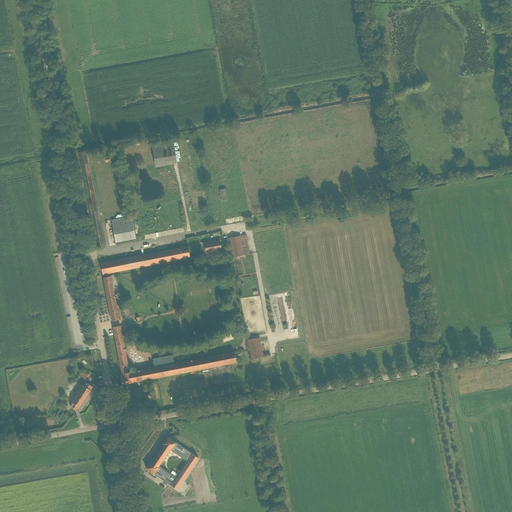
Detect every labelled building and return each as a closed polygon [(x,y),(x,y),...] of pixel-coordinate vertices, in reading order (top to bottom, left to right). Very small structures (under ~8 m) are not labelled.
[(174,145),(153,148),(156,167),(168,165),(177,163),(174,145)] [(86,150),(78,152),(97,246),(104,244),(86,150)] [(178,205),(143,210),(146,232),(182,227),(178,205)] [(132,217),(111,220),(115,242),(136,239),(132,217)] [(247,235),(228,238),(232,259),(251,255),(250,254),(247,235)] [(219,240),(204,242),(206,254),(221,251),(219,240)] [(188,246),(142,255),(144,267),(190,258),(188,246)] [(144,267),(142,255),(100,263),(103,275),(144,267)] [(115,294),(111,276),(103,278),(107,299),(112,321),(119,319),(115,297),(115,294)] [(116,347),(124,345),(121,326),(113,327),(116,347)] [(261,337),(247,340),(251,360),(265,357),(261,337)] [(124,345),(116,347),(120,366),(128,364),(125,348),(124,345)] [(154,367),(134,371),(135,371),(137,382),(236,363),(234,351),(174,363),(173,355),(153,359),(154,367)] [(129,372),(128,364),(120,366),(122,376),(121,377),(122,385),(137,382),(135,371),(129,372)] [(82,371),(79,376),(85,379),(88,375),(82,371)] [(73,402),(71,405),(78,410),(91,390),(93,387),(85,382),(82,386),(81,385),(71,401),(73,402)] [(62,402),(59,407),(65,411),(68,406),(62,402)] [(171,450),(176,443),(176,442),(173,441),(174,439),(171,437),(170,438),(168,437),(163,444),(151,462),(151,461),(146,468),(171,485),(177,477),(159,466),(170,449),(171,450)] [(176,443),(171,450),(188,461),(177,477),(171,485),(177,489),(198,458),(176,443)]
